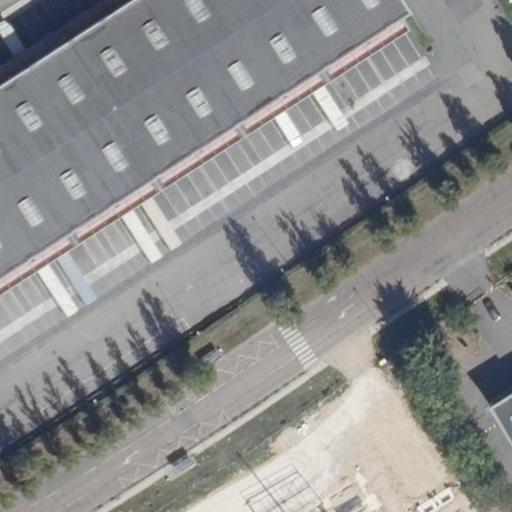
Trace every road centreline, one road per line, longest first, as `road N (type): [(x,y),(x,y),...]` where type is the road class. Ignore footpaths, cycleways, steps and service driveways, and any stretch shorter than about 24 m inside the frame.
road 1 (unknown): [(0,402),(269,238),(445,107),(470,70),(473,48),(455,0)]
road 2 (tertiary): [(46,511),(511,199)]
road 3 (unknown): [(409,431),(276,511)]
road 4 (unknown): [(342,315),(409,431)]
road 5 (unknown): [(511,354),(481,395),(511,455)]
